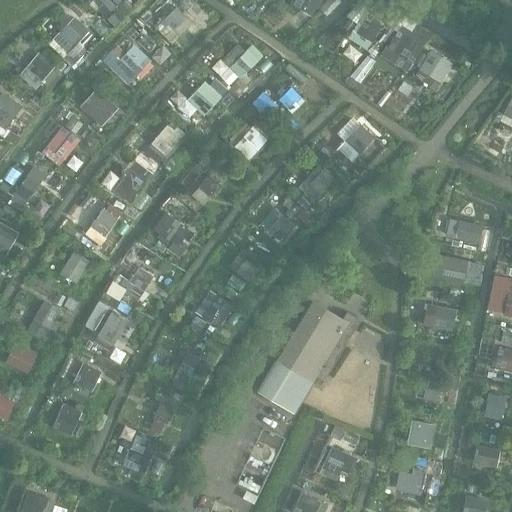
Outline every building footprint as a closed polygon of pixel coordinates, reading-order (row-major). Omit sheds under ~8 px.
[(98,0),(110,12),(122,0),(98,0)] [(312,15),(321,0),(294,0),(293,3),(312,15)] [(176,5),(160,23),(172,34),(188,15),(176,5)] [(353,40),(371,49),(385,21),(368,12),(353,40)] [(74,19),(54,40),(67,53),(76,44),(88,32),(74,19)] [(103,60),(129,84),(153,59),(135,42),(120,58),(112,50),(103,60)] [(235,44),(220,59),(236,76),(252,62),(235,44)] [(451,62),(428,49),(414,73),(437,86),(451,62)] [(35,53),(20,77),(38,88),(53,65),(35,53)] [(206,79),(187,99),(205,115),(223,95),(206,79)] [(268,101),(281,115),(299,99),(286,85),(268,101)] [(98,87),(80,105),(102,126),(120,108),(98,87)] [(0,95),(0,125),(6,129),(24,106),(4,90),(0,95)] [(352,120),(340,134),(362,154),(375,140),(352,120)] [(170,121),(145,149),(160,163),(167,155),(176,163),(185,153),(177,146),(186,136),(170,121)] [(251,159),(271,136),(254,122),(234,145),(251,159)] [(42,151),(60,166),(82,139),(63,124),(42,151)] [(137,161),(132,168),(146,180),(152,172),(137,161)] [(320,162),(297,188),(314,203),(336,177),(320,162)] [(11,200),(25,209),(47,172),(33,163),(11,200)] [(127,173),(114,190),(128,201),(141,184),(127,173)] [(209,173),(193,194),(206,204),(222,182),(209,173)] [(122,212),(104,200),(82,232),(100,245),(122,212)] [(280,242),(296,225),(277,207),(261,223),(280,242)] [(151,240),(182,257),(197,229),(166,212),(151,240)] [(0,252),(7,256),(20,231),(0,220),(0,252)] [(451,221),(448,237),(477,243),(481,227),(451,221)] [(229,266),(249,281),(263,263),(244,248),(229,266)] [(77,282),(91,260),(75,250),(61,272),(77,282)] [(448,259),(444,280),(462,284),(466,263),(448,259)] [(134,264),(122,286),(114,282),(109,291),(123,298),(122,300),(135,307),(152,273),(134,264)] [(206,291),(198,315),(225,324),(233,300),(206,291)] [(48,340),(62,307),(43,298),(28,332),(48,340)] [(324,378),(359,320),(346,312),(342,319),(312,300),(258,390),(294,412),(312,381),(317,373),(324,378)] [(437,307),(433,327),(451,331),(455,311),(437,307)] [(113,342),(125,322),(112,314),(100,334),(113,342)] [(29,373),(39,352),(16,340),(5,362),(29,373)] [(186,349),(172,384),(185,389),(200,355),(186,349)] [(511,351),(498,349),(494,368),(511,372),(511,351)] [(69,394),(88,403),(102,369),(83,360),(69,394)] [(428,378),(424,398),(441,401),(445,381),(428,378)] [(503,417),(504,395),(488,394),(487,416),(503,417)] [(0,399),(0,417),(6,420),(13,405),(0,399)] [(167,425),(176,407),(162,400),(153,419),(167,425)] [(80,411),(61,401),(49,425),(69,434),(80,411)] [(432,447),(437,423),(412,418),(407,442),(432,447)] [(141,476),(155,447),(127,434),(114,463),(141,476)] [(344,483),(358,456),(333,444),(320,472),(344,483)] [(499,466),(501,447),(476,444),(474,463),(499,466)] [(400,475),(396,491),(419,496),(424,474),(413,472),(412,478),(400,475)] [(292,511),(323,511),(328,503),(302,491),(292,511)] [(464,511),(485,511),(487,497),(466,495),(464,511)]
